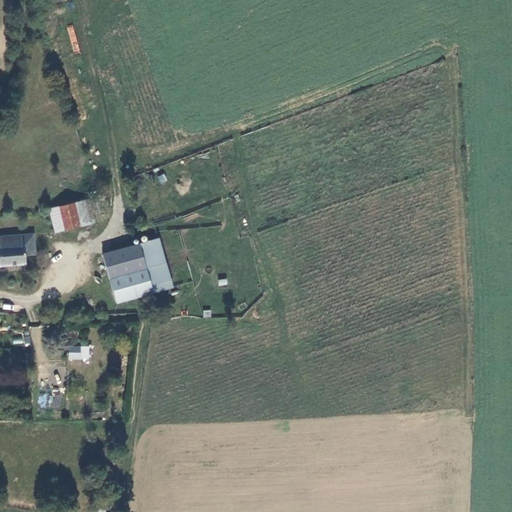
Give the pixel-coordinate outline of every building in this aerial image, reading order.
[(68,227),(108,218),(102,194),(63,204),(68,227)] [(0,266),(26,265),(25,256),(36,255),(34,233),(0,235),(0,266)] [(102,253),(115,302),(172,286),(158,237),(102,253)] [(89,346),(68,346),(67,360),(89,360),(89,346)] [(59,406),(60,400),(47,398),(48,394),(40,393),(38,405),(45,406),(46,404),(59,406)]
